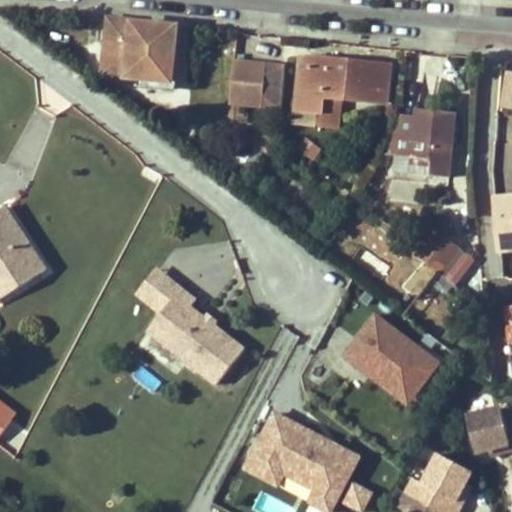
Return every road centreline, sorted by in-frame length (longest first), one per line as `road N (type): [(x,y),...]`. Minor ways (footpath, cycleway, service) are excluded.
road 1 (residential): [(305,258),(0,34)]
road 2 (residential): [(226,0),(511,30)]
road 3 (unknown): [(482,51),(473,171),(482,272)]
